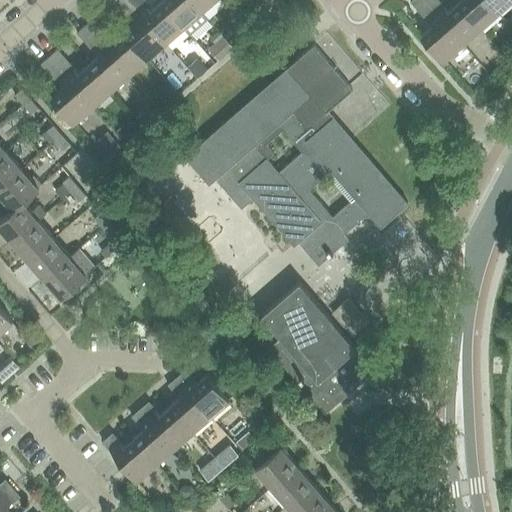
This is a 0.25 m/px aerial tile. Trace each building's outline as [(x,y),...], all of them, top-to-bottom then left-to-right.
[(135,23),(124,32),(146,57),(164,42),(128,0),(112,0),(113,0),(129,19),(131,18),(135,23)] [(143,0),(128,0),(164,42),(183,26),(161,1),(150,10),(146,5),(147,4),(143,0)] [(161,0),(161,1),(183,26),(189,33),(207,18),(201,10),(191,0),(161,0)] [(191,0),(201,10),(212,0),(191,0)] [(462,43),(424,0),(410,0),(410,1),(426,20),(427,19),(432,24),(421,34),(443,59),(462,43)] [(439,0),(424,0),(462,43),(480,27),(457,2),(447,11),(442,6),(444,4),(439,0)] [(459,0),(457,2),(480,27),(498,11),(488,0),(459,0)] [(488,0),(498,11),(510,0),(488,0)] [(238,3),(231,9),(240,20),(247,14),(238,3)] [(94,17),(85,24),(128,74),(146,57),(124,32),(114,42),(109,36),(110,35),(94,17)] [(99,55),(88,64),(110,89),(128,74),(85,24),(76,32),(93,51),(94,50),(99,55)] [(218,60),(234,46),(224,35),(208,48),(218,60)] [(58,48),(49,56),(92,105),(110,89),(88,64),(77,73),(73,68),(74,67),(58,48)] [(92,105),(49,56),(40,64),(56,82),(57,81),(62,86),(51,96),(73,121),(92,105)] [(187,67),(197,78),(207,70),(197,58),(187,67)] [(475,67),(462,78),(465,81),(472,89),(485,78),(475,67)] [(408,202),(333,115),(313,133),(300,118),(307,112),(300,103),(310,94),(286,68),(185,155),(209,182),(215,177),(241,207),(253,197),(293,244),(298,240),(319,263),(332,251),(328,246),(368,211),(380,225),(408,202)] [(14,94),(23,104),(30,97),(21,87),(14,94)] [(30,97),(23,104),(31,113),(38,107),(30,97)] [(147,109),(137,117),(143,125),(153,116),(147,109)] [(124,123),(114,131),(124,142),(133,134),(124,123)] [(46,130),(54,140),(62,133),(53,124),(46,130)] [(108,130),(93,142),(106,157),(121,145),(108,130)] [(62,133),(54,140),(63,150),(70,143),(62,133)] [(0,154),(0,186),(21,167),(6,150),(0,154)] [(0,186),(0,195),(12,208),(22,200),(22,201),(38,187),(21,167),(0,186)] [(62,182),(70,191),(78,184),(69,174),(61,181),(62,182)] [(70,191),(62,182),(55,189),(62,198),(70,191)] [(78,184),(70,191),(78,200),(86,194),(78,184)] [(12,208),(0,218),(0,227),(12,241),(38,219),(46,212),(39,204),(31,211),(30,210),(22,201),(22,200),(12,208)] [(93,217),(102,227),(109,221),(101,211),(93,217)] [(12,241),(28,260),(54,237),(38,219),(12,241)] [(109,221),(102,227),(110,237),(117,230),(109,221)] [(28,260),(44,278),(70,255),(54,237),(28,260)] [(70,255),(44,278),(60,297),(96,264),(80,246),(70,255)] [(236,283),(229,275),(217,286),(224,294),(236,283)] [(355,345),(348,337),(299,280),(261,313),(281,336),(268,347),(325,412),(341,398),(360,381),(377,367),(356,344),(355,345)] [(332,311),(351,334),(353,335),(368,322),(348,298),(332,311)] [(0,330),(12,320),(0,305),(0,330)] [(33,332),(24,339),(32,348),(41,341),(33,332)] [(1,363),(0,364),(0,380),(2,383),(11,374),(1,363)] [(185,368),(176,376),(210,415),(229,398),(207,373),(196,383),(190,377),(191,376),(185,368)] [(180,396),(170,405),(192,430),(210,415),(176,376),(167,384),(174,391),(175,390),(180,396)] [(149,400),(140,407),(174,446),(192,430),(170,405),(159,414),(155,409),(155,408),(149,400)] [(144,428),(133,437),(155,462),(174,446),(140,407),(131,415),(138,423),(139,422),(144,428)] [(155,462),(133,437),(123,446),(118,440),(119,439),(112,431),(102,440),(109,448),(110,447),(137,478),(155,462)] [(249,431),(237,441),(243,448),(255,438),(249,431)] [(232,439),(225,444),(231,451),(237,446),(232,439)] [(255,468),(271,486),(297,464),(280,445),(255,468)] [(216,457),(223,466),(231,460),(223,451),(216,457)] [(216,457),(208,464),(216,473),(223,466),(216,457)] [(271,486),(287,504),(313,482),(297,464),(271,486)] [(208,469),(200,476),(205,482),(213,475),(208,469)] [(0,498),(13,487),(5,478),(0,482),(0,498)] [(287,504),(293,511),(314,511),(328,500),(313,482),(287,504)] [(183,486),(180,488),(187,496),(195,489),(192,486),(183,486)] [(0,498),(0,511),(11,511),(6,506),(11,501),(12,502),(20,495),(13,487),(0,498)] [(227,491),(220,498),(229,507),(236,501),(227,491)] [(314,511),(338,511),(328,500),(314,511)]
